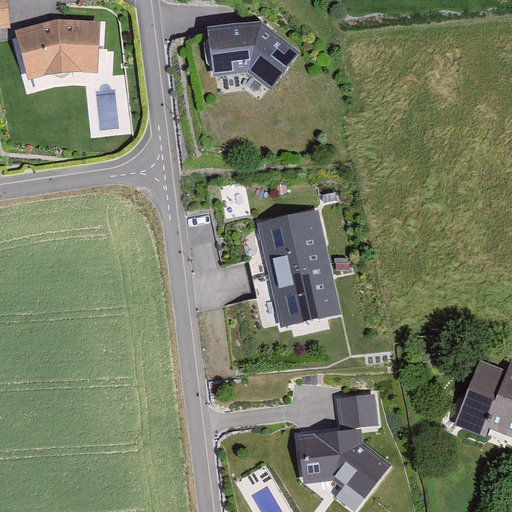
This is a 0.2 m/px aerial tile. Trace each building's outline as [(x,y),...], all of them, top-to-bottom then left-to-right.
[(203,33),(206,77),(241,69),(267,88),(297,52),(262,25),(203,33)] [(100,28),(23,42),(31,90),(109,76),(100,28)] [(317,208),(254,221),(277,323),(337,311),(317,208)] [(479,359),(450,422),(484,439),(485,426),(511,435),(511,356),(511,357),(502,371),(479,359)] [(288,433),(296,481),(327,479),(353,506),(388,465),(362,445),(358,425),(380,424),(377,394),(335,393),(337,426),(288,433)]
